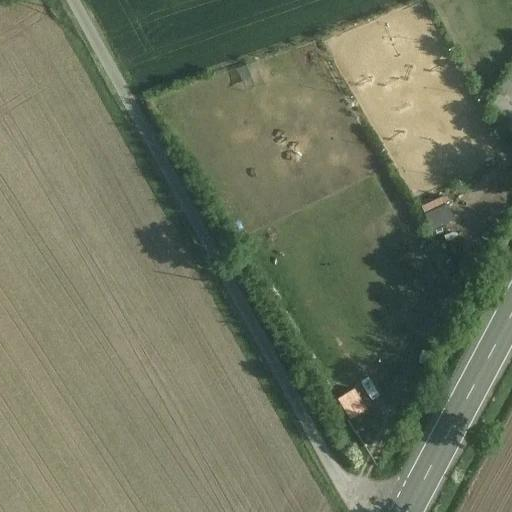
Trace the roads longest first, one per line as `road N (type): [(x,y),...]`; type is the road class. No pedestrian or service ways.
road 1 (unclassified): [(358,511),(70,0)]
road 2 (secondary): [(511,314),(407,511)]
